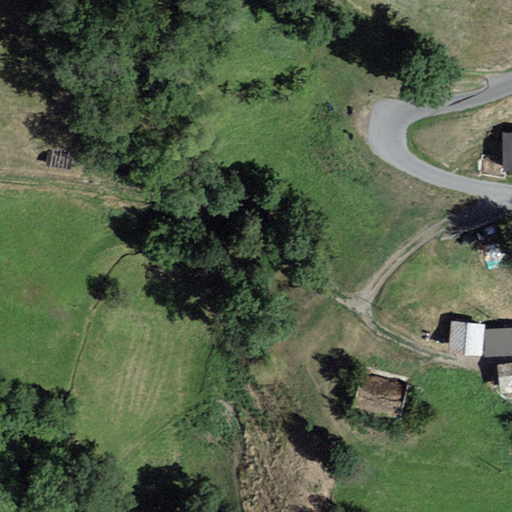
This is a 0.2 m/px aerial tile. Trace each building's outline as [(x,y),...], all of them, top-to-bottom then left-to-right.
[(511,136),(503,137),(503,171),(511,171),(511,136)] [(481,326),(448,325),(447,359),(480,360),(481,326)] [(511,329),(492,330),(492,358),(511,357),(511,329)] [(511,366),(494,368),(497,396),(511,394),(511,366)] [(400,398),(401,375),(361,374),(360,397),(400,398)]
